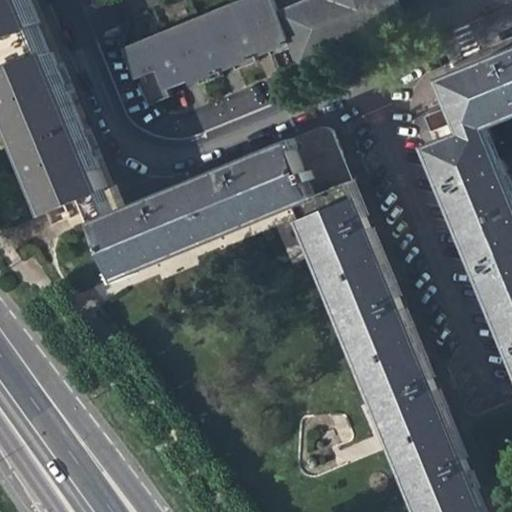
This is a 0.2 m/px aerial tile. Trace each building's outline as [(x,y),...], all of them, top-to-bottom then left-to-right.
[(91,194),(100,218),(117,211),(107,187),(51,52),(48,53),(36,23),(39,22),(29,0),(0,0),(0,70),(1,72),(0,71),(0,77),(8,96),(36,164),(54,208),(91,194)] [(313,0),(280,15),(274,0),(257,0),(129,52),(140,80),(145,92),(155,106),(178,96),(175,89),(206,77),(207,80),(209,84),(230,75),(227,68),(233,66),(242,62),(245,69),(267,60),(264,53),(273,49),(279,47),(281,54),(302,45),(310,64),(409,23),(399,0),(313,0)] [(511,55),(451,81),(461,103),(425,118),(431,134),(511,327),(511,177),(507,167),(491,126),(511,117),(511,55)] [(328,130),(323,127),(296,138),(298,145),(119,217),(103,224),(123,276),(148,266),(248,226),(303,203),(324,255),(351,315),(375,376),(407,454),(430,511),(489,511),(353,183),(356,182),(343,152),(335,134),(328,130)] [(100,218),(103,224),(119,217),(117,211),(100,218)]
